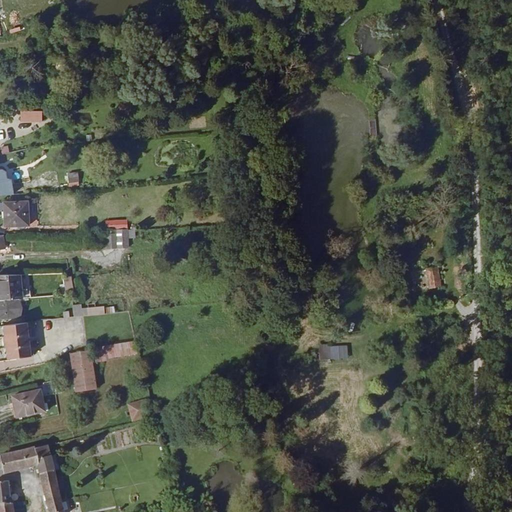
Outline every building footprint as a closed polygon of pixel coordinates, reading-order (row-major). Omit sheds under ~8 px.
[(21,124),(42,123),(42,116),(21,116),(21,124)] [(0,197),(11,197),(10,182),(5,179),(5,176),(3,173),(0,172),(0,197)] [(67,174),(68,187),(79,186),(78,173),(67,174)] [(4,205),(6,228),(30,227),(28,204),(4,205)] [(125,248),(124,234),(108,235),(109,250),(118,249),(118,248),(125,248)] [(20,276),(0,275),(0,301),(18,300),(22,299),(20,276)] [(74,295),(72,277),(65,278),(69,294),(69,296),(74,295)] [(429,301),(439,298),(435,281),(425,283),(429,301)] [(0,317),(6,316),(7,320),(20,318),(18,300),(0,301),(0,317)] [(95,309),(74,311),(76,319),(96,317),(95,309)] [(32,358),(28,325),(4,328),(5,339),(4,339),(6,350),(7,350),(8,361),(32,358)] [(78,336),(80,347),(87,346),(87,340),(86,337),(86,335),(78,336)] [(96,365),(141,357),(138,345),(94,351),(96,365)] [(70,357),(75,396),(95,393),(89,354),(70,357)] [(45,409),(39,392),(11,400),(17,418),(45,409)] [(134,421),(156,415),(155,413),(154,410),(152,399),(131,404),(134,421)] [(4,475),(37,467),(42,483),(57,480),(55,471),(51,456),(48,446),(36,449),(35,447),(1,457),(0,457),(0,468),(2,468),(4,475)] [(51,456),(55,471),(61,469),(57,455),(51,456)] [(66,491),(63,478),(57,480),(60,490),(61,493),(66,491)] [(46,494),(60,490),(57,480),(42,483),(46,494)] [(0,506),(11,505),(9,483),(0,483),(0,506)] [(65,511),(63,501),(61,493),(60,490),(46,494),(50,511),(65,511)]
